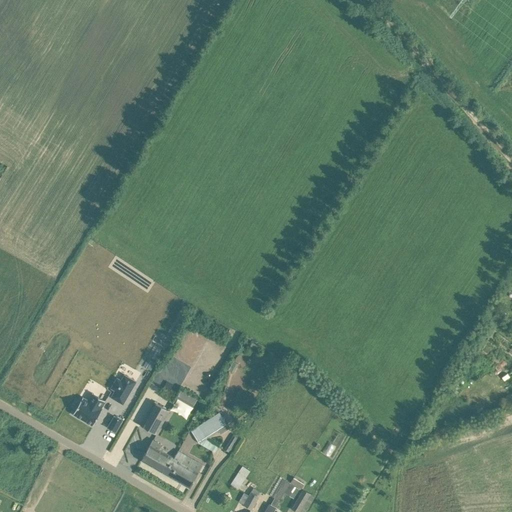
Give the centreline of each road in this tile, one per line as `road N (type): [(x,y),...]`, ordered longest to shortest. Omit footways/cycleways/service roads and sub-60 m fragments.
road 1 (unclassified): [(184,511),(0,404)]
road 2 (track): [(511,148),(374,0)]
